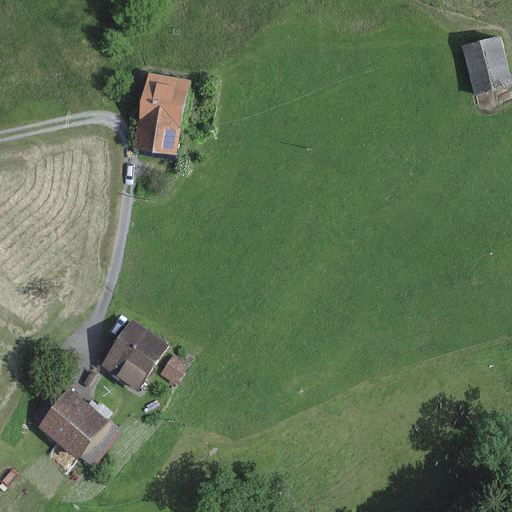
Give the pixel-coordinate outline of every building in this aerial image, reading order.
[(482,37),(447,46),(461,95),(496,86),(482,37)] [(171,158),(183,83),(143,76),(131,151),(171,158)] [(130,323),(92,363),(124,393),(162,353),(130,323)] [(178,355),(168,372),(183,379),(192,362),(178,355)] [(100,427),(65,393),(30,430),(66,464),(100,427)]
